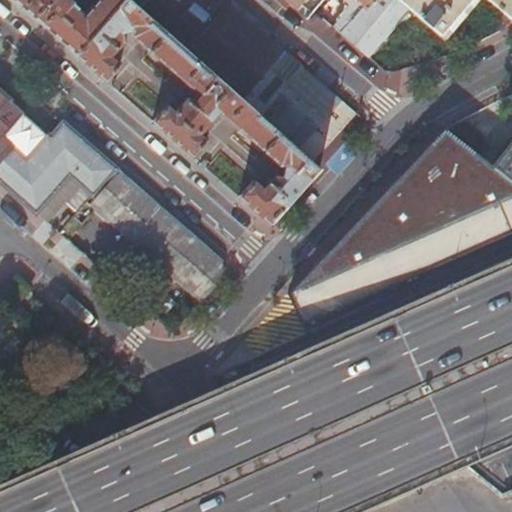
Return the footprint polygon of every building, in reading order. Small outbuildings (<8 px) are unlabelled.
[(124,0),(13,0),(76,55),(124,0)] [(238,195),(270,224),(318,169),(311,163),(259,117),(126,0),(124,0),(76,55),(152,121),(195,158),(209,142),(200,134),(212,120),(211,112),(215,108),(280,164),(289,166),(294,171),(292,173),(285,177),(284,176),(274,175),(262,189),(252,180),(238,195)] [(126,0),(259,117),(301,67),(221,0),(126,0)] [(358,0),(361,2),(358,6),(361,9),(340,34),(368,57),(408,8),(398,0),(358,0)] [(398,0),(408,8),(442,37),(473,0),(398,0)] [(509,16),(511,18),(511,0),(489,0),(500,9),(509,16)] [(500,28),(509,16),(500,9),(491,20),(500,28)] [(374,129),(301,67),(259,117),(311,163),(374,129)] [(0,180),(37,213),(70,175),(81,185),(70,197),(82,208),(88,202),(94,196),(117,169),(64,123),(52,137),(48,134),(28,156),(4,137),(24,113),(0,91),(0,180)] [(511,235),(511,94),(506,98),(511,102),(511,140),(492,165),(445,130),(291,293),(304,326),(511,235)] [(223,261),(117,169),(94,196),(88,202),(201,301),(223,276),(223,261)] [(91,260),(106,274),(117,261),(102,248),(91,260)] [(2,289),(6,292),(18,278),(15,275),(2,289)] [(16,302),(29,287),(18,278),(6,292),(16,302)] [(268,375),(283,410),(391,362),(376,327),(268,375)] [(409,342),(400,346),(403,351),(412,347),(409,342)] [(244,414),(235,418),(237,423),(246,419),(244,414)] [(447,426),(438,431),(440,436),(450,432),(447,426)] [(73,491),(64,495),(66,500),(75,496),(73,491)] [(279,500),(270,504),(272,509),(281,506),(279,500)]
